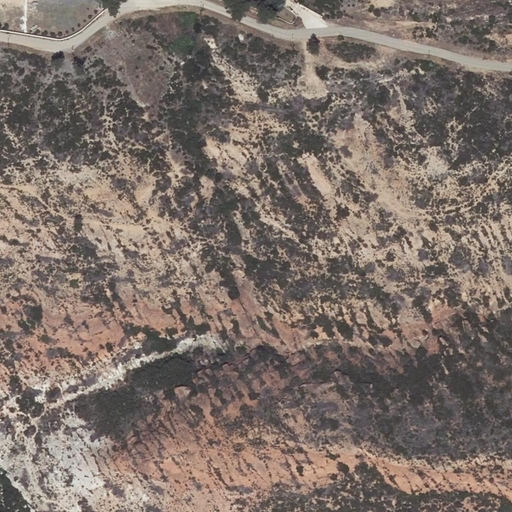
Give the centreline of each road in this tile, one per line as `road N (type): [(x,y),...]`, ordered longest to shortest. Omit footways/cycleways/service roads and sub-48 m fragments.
road 1 (unclassified): [(511,67),(338,30),(277,32),(178,0)]
road 2 (unclassified): [(152,0),(64,45),(0,37)]
